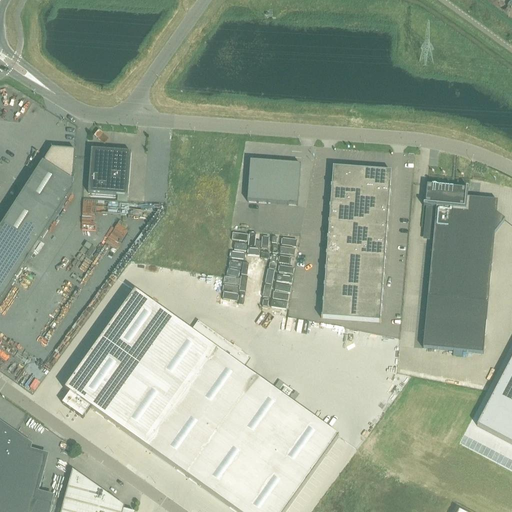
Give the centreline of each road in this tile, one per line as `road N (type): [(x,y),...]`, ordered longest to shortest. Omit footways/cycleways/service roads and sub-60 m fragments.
road 1 (unclassified): [(511,169),(432,141),(131,119)]
road 2 (unclassified): [(175,511),(0,386)]
road 3 (unclassified): [(131,119),(89,116),(0,56)]
road 4 (unclassified): [(205,0),(142,88),(131,119)]
